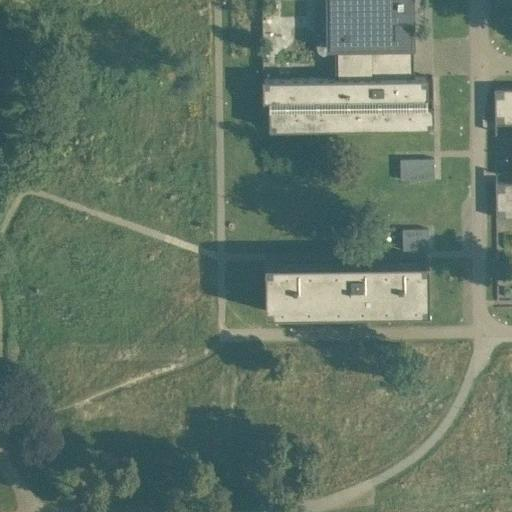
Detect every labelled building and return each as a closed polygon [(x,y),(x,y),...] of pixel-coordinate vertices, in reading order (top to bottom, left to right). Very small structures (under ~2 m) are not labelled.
[(332,0),(333,41),(337,41),(337,76),(264,77),(262,77),(263,99),(268,99),(269,127),(434,125),(433,103),(428,103),(427,75),(426,75),(414,75),(413,38),(407,38),(406,0),(332,0)] [(511,85),(494,86),(495,122),(496,122),(511,121),(511,180),(497,181),(497,180),(495,180),(496,216),(511,215),(511,85)] [(434,178),(434,157),(400,157),(400,179),(434,178)] [(428,227),(402,227),(403,249),(429,248),(428,227)] [(429,257),(265,259),(265,310),(429,308),(429,257)]
